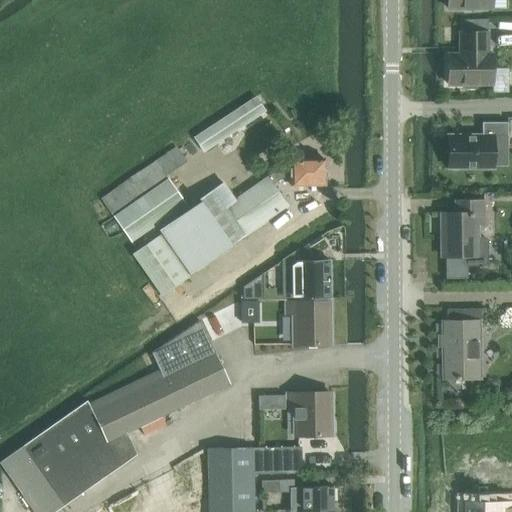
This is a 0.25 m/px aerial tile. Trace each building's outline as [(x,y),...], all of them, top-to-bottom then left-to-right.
[(448,0),(448,9),(464,9),(466,11),(474,11),(476,9),(492,9),(492,0),(448,0)] [(464,85),(464,89),(477,89),(477,85),(492,85),(492,55),(488,55),(487,33),(487,20),(460,20),(460,33),(460,55),(448,55),(448,85),(464,85)] [(204,152),(265,111),(256,98),(195,139),(204,152)] [(449,135),(449,168),(493,169),(493,136),(508,136),(508,123),(482,123),(482,135),(449,135)] [(113,213),(186,163),(176,148),(102,198),(113,213)] [(282,168),(268,177),(274,185),(283,179),(291,179),(292,186),(325,186),(325,160),(291,160),(291,168),(282,168)] [(268,177),(234,200),(225,207),(245,235),(288,205),(274,185),(268,177)] [(132,242),(186,204),(169,180),(115,218),(132,242)] [(225,207),(234,200),(223,183),(201,199),(202,201),(160,230),(190,275),(232,245),(232,244),(245,235),(225,207)] [(441,214),(442,258),(444,258),(445,257),(462,257),(462,264),(463,265),(466,267),(468,267),(486,267),(489,263),(488,240),(485,237),(478,237),(478,225),(483,225),(483,201),(455,202),(455,214),(441,214)] [(161,295),(188,276),(161,237),(133,256),(161,295)] [(445,257),(444,258),(445,259),(445,262),(446,263),(446,265),(446,266),(446,274),(447,276),(447,277),(448,278),(461,278),(465,278),(466,278),(467,278),(467,276),(467,269),(468,267),(466,267),(463,265),(462,264),(462,257),(445,257)] [(284,271),(284,286),(290,286),(290,280),(330,279),(330,261),(297,261),(284,271)] [(263,274),(244,287),(244,289),(244,292),(244,299),(252,299),(263,299),(263,291),(263,289),(263,279),(263,274)] [(330,299),(330,279),(290,280),(290,286),(284,286),(284,299),(298,298),(298,299),(330,299)] [(238,299),(204,321),(212,340),(251,321),(252,321),(252,299),(244,299),(238,299)] [(294,315),(294,345),(331,345),(331,301),(287,302),(287,315),(294,315)] [(478,323),(483,323),(483,310),(446,310),(446,321),(442,321),(443,379),(479,378),(478,323)] [(153,354),(161,371),(164,378),(215,353),(200,322),(153,354)] [(24,447),(64,507),(138,455),(127,433),(230,384),(215,353),(164,378),(161,371),(90,405),(88,401),(24,447)] [(288,394),(288,396),(289,405),(295,405),(295,436),(334,436),(333,393),(288,394)] [(56,511),(64,507),(24,447),(1,463),(0,463),(0,465),(33,511),(56,511)] [(254,511),(253,448),(208,449),(208,476),(207,511),(254,511)] [(280,448),(254,448),(254,475),(280,475),(280,448)] [(279,481),(262,481),(262,492),(280,492),(279,481)] [(295,488),(289,488),(290,509),(333,508),(334,508),(334,487),(295,488)] [(511,511),(511,501),(463,502),(462,511),(511,511)]
